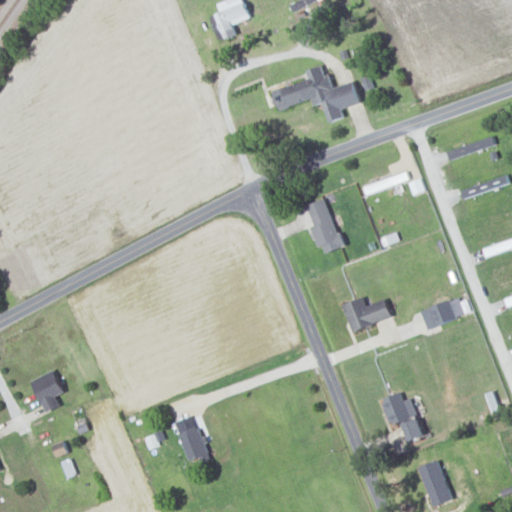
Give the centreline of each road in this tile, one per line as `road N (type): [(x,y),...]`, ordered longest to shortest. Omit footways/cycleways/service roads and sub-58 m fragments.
road 1 (residential): [(511,91),(295,170),(0,323)]
road 2 (residential): [(383,511),(251,194)]
road 3 (residential): [(511,375),(414,126)]
road 4 (residential): [(0,381),(56,501)]
